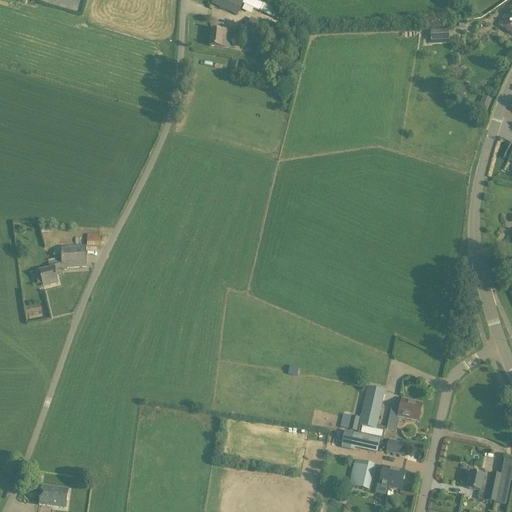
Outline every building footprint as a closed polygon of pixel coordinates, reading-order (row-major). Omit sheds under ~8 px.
[(234,0),(213,0),(212,4),(237,16),(242,4),(243,4),(234,0)] [(244,0),(243,4),(242,4),(260,12),(265,1),(263,0),(244,0)] [(511,6),(511,8),(499,25),(511,33),(511,6)] [(250,29),(266,31),(267,23),(251,20),(250,29)] [(230,49),(231,32),(223,31),(223,32),(211,31),(209,47),(230,49)] [(448,31),(430,32),(431,41),(449,40),(448,31)] [(478,109),(487,113),(492,100),(483,96),(478,109)] [(87,236),(87,246),(99,247),(99,236),(87,236)] [(58,284),(55,272),(62,270),(62,269),(86,268),(86,247),(60,248),(61,263),(49,266),(50,270),(39,272),(42,284),(49,283),(49,286),(58,284)] [(290,367),(288,375),(297,377),(299,369),(290,367)] [(359,426),(357,434),(383,439),(385,428),(377,426),(385,392),(367,388),(360,419),(359,425),(359,426)] [(396,433),(399,418),(418,422),(422,405),(402,400),(401,407),(392,405),(386,430),(396,433)] [(356,432),(359,419),(352,417),(351,417),(348,429),(348,430),(356,432)] [(380,440),(344,432),(341,449),(354,452),(355,449),(377,454),(380,440)] [(386,453),(400,456),(403,444),(388,441),(386,453)] [(485,501),(503,505),(506,488),(509,489),(511,474),(511,462),(502,460),(499,476),(491,475),(485,501)] [(355,461),(350,481),(349,486),(369,491),(375,465),(355,461)] [(387,498),(389,488),(402,491),(405,473),(383,469),(380,485),(377,484),(374,495),(387,498)] [(484,476),(470,473),(466,489),(481,492),(484,476)] [(42,487),(39,506),(66,509),(68,491),(42,487)]
